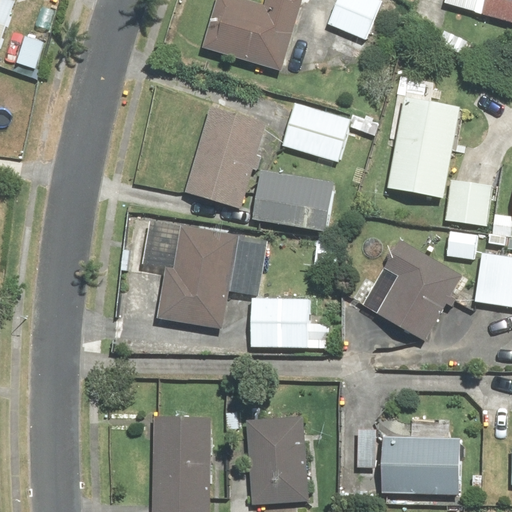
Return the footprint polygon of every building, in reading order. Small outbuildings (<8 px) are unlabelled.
[(12,0),(0,0),(0,51),(6,53),(22,3),(12,0)] [(289,73),(309,0),(272,0),(271,5),(254,0),(222,0),(209,51),(289,73)] [(388,3),(379,0),(342,0),(332,25),(372,41),(388,3)] [(511,0),(488,0),(484,14),(511,22),(511,0)] [(413,95),(396,188),(449,198),(466,105),(413,95)] [(343,163),(356,118),(300,103),(288,148),(343,163)] [(272,123),(214,109),(193,195),(251,209),(272,123)] [(265,169),(257,222),(332,232),(340,180),(265,169)] [(493,225),(496,183),(454,180),(451,222),(493,225)] [(493,233),(492,243),(500,244),(500,245),(510,246),(511,238),(511,237),(511,216),(498,215),(497,233),(493,233)] [(268,292),(274,244),(245,241),(246,232),(183,224),(182,231),(178,268),(171,267),(165,321),(171,322),(230,329),(235,288),(268,292)] [(482,233),(453,232),(451,260),(480,261),(482,233)] [(346,243),(319,241),(318,266),(345,267),(346,243)] [(470,277),(407,242),(389,274),(395,278),(378,309),(435,341),(470,277)] [(511,254),(484,252),(480,302),(511,305),(511,254)] [(315,323),(317,298),(257,293),(252,346),(340,354),(343,325),(315,323)] [(220,511),(225,418),(160,415),(156,511),(220,511)] [(255,423),(259,506),(312,504),(308,420),(255,423)] [(387,423),(387,435),(385,494),(393,494),(393,503),(421,503),(421,495),(464,496),(466,437),(411,436),(411,423),(387,423)]
